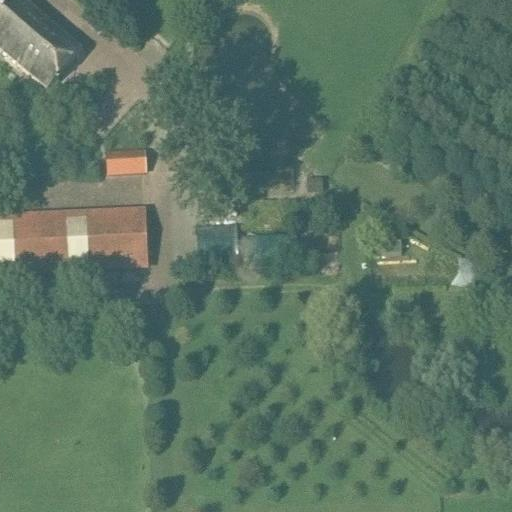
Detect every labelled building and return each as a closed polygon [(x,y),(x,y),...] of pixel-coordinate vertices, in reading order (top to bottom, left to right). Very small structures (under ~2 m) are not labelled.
[(18,0),(0,0),(0,52),(49,94),(82,54),(18,0)] [(145,153),(105,155),(107,179),(146,177),(145,153)] [(322,181),(306,182),(307,195),(323,195),(322,181)] [(0,273),(142,267),(140,218),(0,223),(0,273)] [(235,257),(236,231),(199,229),(198,255),(235,257)] [(295,238),(245,239),(245,263),(296,262),(295,238)] [(401,245),(376,246),(377,258),(401,257),(401,245)] [(103,413),(103,387),(103,365),(76,365),(76,386),(69,386),(69,413),(103,413)]
